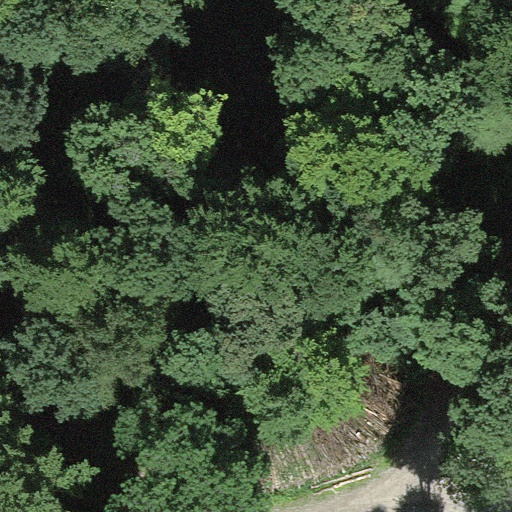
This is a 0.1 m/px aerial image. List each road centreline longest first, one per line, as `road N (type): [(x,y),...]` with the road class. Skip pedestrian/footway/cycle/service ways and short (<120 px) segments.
road 1 (track): [(511,242),(494,260),(471,322),(444,429),(448,480),(511,502)]
road 2 (track): [(0,380),(134,487),(224,511)]
